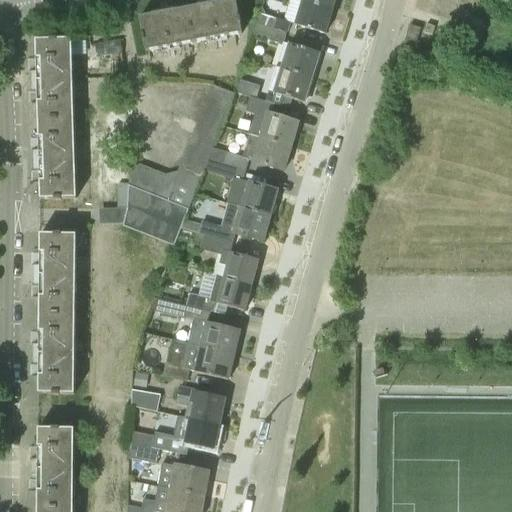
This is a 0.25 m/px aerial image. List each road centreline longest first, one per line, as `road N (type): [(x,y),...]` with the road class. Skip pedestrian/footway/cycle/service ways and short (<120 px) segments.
road 1 (residential): [(262,511),(306,301),(395,0)]
road 2 (residential): [(6,511),(0,14)]
